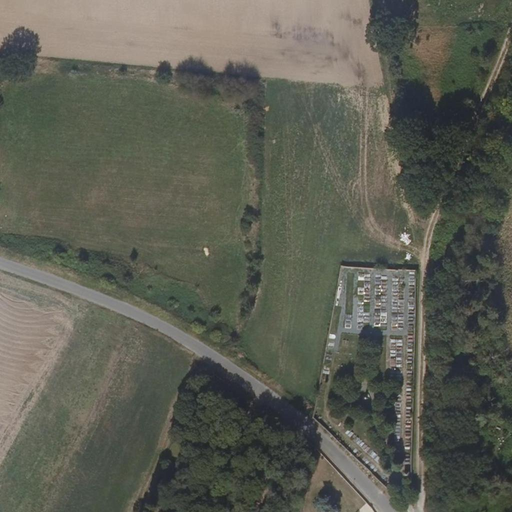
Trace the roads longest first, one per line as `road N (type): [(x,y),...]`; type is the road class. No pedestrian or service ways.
road 1 (track): [(511,17),(425,235),(420,511)]
road 2 (unclassified): [(387,511),(325,447),(208,352),(109,299),(0,260)]
road 3 (track): [(425,235),(410,198),(370,0)]
